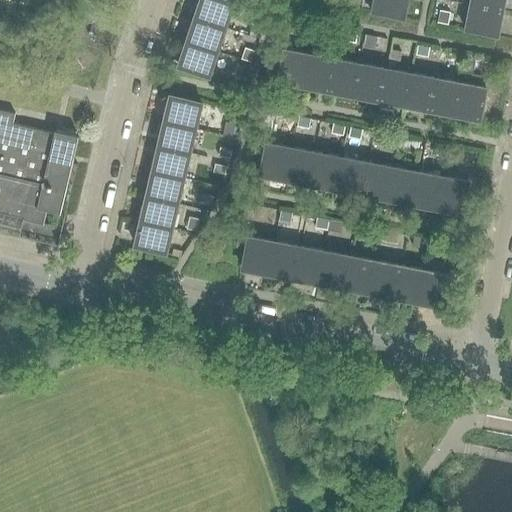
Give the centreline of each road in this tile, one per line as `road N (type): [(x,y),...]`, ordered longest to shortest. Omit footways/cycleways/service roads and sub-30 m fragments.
road 1 (unclassified): [(478,360),(81,287)]
road 2 (residential): [(81,287),(156,0)]
road 3 (residential): [(478,360),(511,185)]
